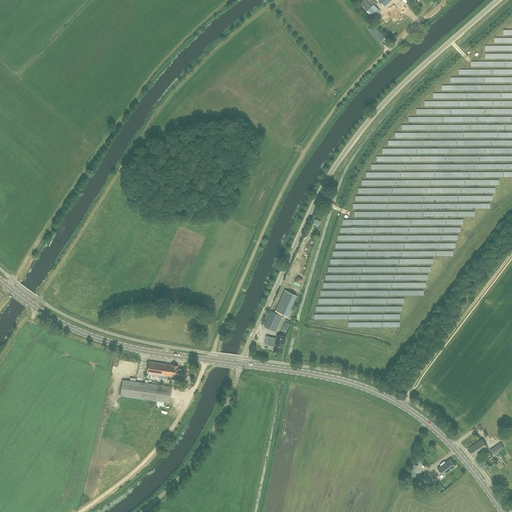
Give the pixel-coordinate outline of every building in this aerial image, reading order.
[(361,0),(358,3),(366,11),(369,9),(375,15),(379,12),(376,9),(377,8),(374,5),(380,0),(385,6),(390,0),(361,0)] [(394,17),(400,11),(394,5),(388,10),(394,17)] [(382,33),(374,23),(369,28),(377,37),(382,33)] [(301,283),(304,274),(299,272),(296,281),(301,283)] [(285,290),(276,311),(287,316),(297,296),(285,290)] [(275,332),(282,316),(272,311),(264,327),(275,332)] [(275,347),(274,350),(282,352),(286,337),(277,335),(277,338),(272,337),(270,346),(275,347)] [(147,372),(163,375),(163,378),(168,379),(168,375),(186,378),(187,369),(178,368),(178,365),(172,365),(148,362),(147,372)] [(170,403),(172,387),(122,380),(120,396),(170,403)] [(473,457),(487,447),(482,439),(467,449),(473,457)] [(495,455),(495,454),(504,448),(502,445),(503,444),(502,442),(500,443),(490,450),(493,455),(495,457),(497,456),(496,455),(496,454),(495,455)] [(448,472),(449,473),(451,471),(451,470),(456,466),(450,459),(438,469),(444,476),(448,472)] [(427,485),(432,481),(426,474),(419,480),(423,484),(425,482),(427,485)]
